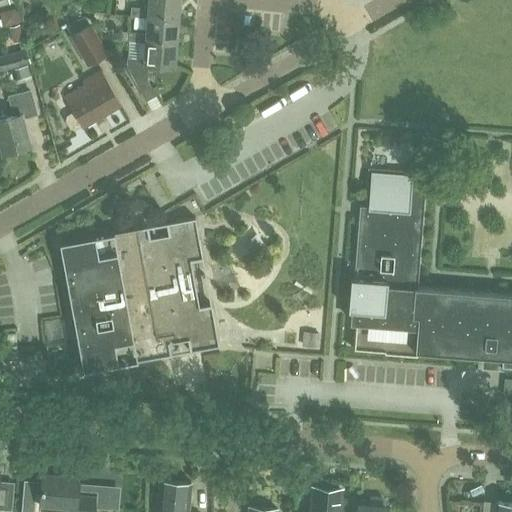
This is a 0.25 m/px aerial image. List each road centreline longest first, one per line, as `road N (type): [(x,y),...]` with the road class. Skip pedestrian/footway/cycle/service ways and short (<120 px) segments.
road 1 (residential): [(429,470),(382,447),(0,419)]
road 2 (residential): [(0,225),(199,112)]
road 3 (residential): [(199,112),(349,27)]
